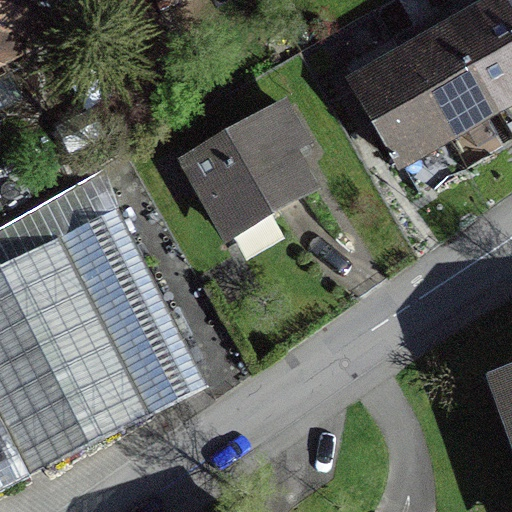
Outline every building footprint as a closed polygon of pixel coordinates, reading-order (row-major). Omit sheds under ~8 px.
[(0,0),(0,69),(33,52),(4,0),(0,0)] [(511,34),(498,10),(463,29),(415,57),(365,85),(351,93),(394,168),(511,100),(511,34)] [(185,167),(227,241),(306,196),(285,159),(302,149),(281,112),(185,167)] [(0,494),(204,392),(118,212),(0,271),(0,494)] [(511,421),(511,378),(498,383),(511,421)]
